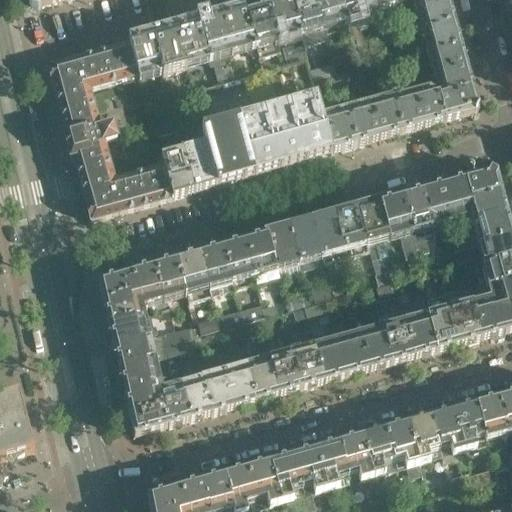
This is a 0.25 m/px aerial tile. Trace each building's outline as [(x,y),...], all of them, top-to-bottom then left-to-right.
[(66,4),(64,0),(32,0),(34,7),(34,8),(40,11),(66,4)] [(323,30),(314,0),(302,0),(291,3),(300,36),(323,30)] [(346,23),(339,0),(314,0),(323,30),(346,23)] [(369,17),(368,15),(364,0),(339,0),(346,23),(369,17)] [(390,9),(387,0),(364,0),(368,15),(390,9)] [(387,0),(390,9),(407,4),(408,4),(409,0),(387,0)] [(449,7),(447,0),(409,0),(408,4),(407,4),(409,14),(417,12),(418,15),(449,7)] [(300,36),(291,3),(268,10),(277,42),(300,36)] [(455,29),(449,7),(418,15),(424,37),(455,29)] [(277,42),(268,10),(245,16),(254,49),(277,42)] [(254,49),(245,16),(222,22),(231,55),(254,49)] [(231,55),(222,22),(199,29),(208,62),(231,55)] [(406,42),(401,24),(395,25),(397,36),(399,44),(406,42)] [(208,62),(199,29),(175,35),(185,68),(208,62)] [(461,51),(455,29),(424,37),(430,59),(461,51)] [(185,68),(175,35),(152,42),(161,75),(185,68)] [(363,46),(360,35),(350,38),(353,49),(363,46)] [(399,44),(397,36),(385,39),(387,47),(399,44)] [(353,49),(350,38),(341,41),(344,51),(353,49)] [(161,75),(152,42),(129,48),(138,80),(138,81),(161,75)] [(117,142),(113,128),(100,132),(89,94),(138,80),(129,48),(48,71),(53,88),(67,135),(64,136),(71,162),(74,161),(87,208),(91,225),(172,203),(163,171),(114,185),(103,146),(117,142)] [(388,59),(385,48),(378,50),(381,61),(388,59)] [(307,62),(304,51),(295,54),(298,64),(306,62),(307,62)] [(467,73),(461,51),(430,59),(436,81),(467,73)] [(417,79),(413,64),(405,66),(408,74),(409,81),(417,79)] [(408,74),(405,66),(394,69),(396,77),(408,74)] [(473,96),(467,73),(436,81),(441,100),(442,104),(473,96)] [(323,92),(319,79),(311,81),(315,94),(323,92)] [(420,89),(417,79),(409,81),(412,91),(420,89)] [(375,95),(372,84),(363,87),(366,97),(375,95)] [(366,97),(363,87),(354,89),(357,100),(366,97)] [(474,119),(478,112),(473,96),(442,104),(441,100),(438,100),(438,99),(433,97),(415,102),(424,133),(474,119)] [(333,158),(323,125),(317,100),(201,132),(206,152),(217,190),(333,158)] [(424,133),(415,102),(393,108),(402,139),(424,133)] [(402,139),(393,108),(393,106),(370,112),(379,145),(402,139)] [(379,145),(370,112),(347,118),(356,151),(379,145)] [(356,151),(347,118),(323,125),(333,158),(356,151)] [(217,190),(206,152),(184,158),(195,196),(217,190)] [(195,196),(184,158),(162,165),(163,171),(172,203),(195,196)] [(469,206),(501,197),(496,180),(497,180),(490,176),(443,189),(452,221),(467,217),(470,211),(469,206)] [(452,221),(443,189),(422,195),(431,227),(452,221)] [(429,256),(422,230),(431,227),(422,195),(401,201),(423,278),(430,276),(424,258),(429,256)] [(507,218),(501,197),(469,206),(470,211),(475,227),(507,218)] [(423,278),(401,201),(380,207),(389,239),(398,236),(406,263),(410,262),(415,280),(423,278)] [(389,239),(380,207),(357,213),(366,245),(389,239)] [(366,245),(357,213),(312,226),(324,269),(346,263),(343,252),(366,245)] [(511,239),(511,236),(507,218),(475,227),(478,237),(451,244),(452,248),(437,252),(439,260),(511,239)] [(324,269),(312,226),(289,232),(298,264),(301,276),(324,269)] [(298,264),(289,232),(266,239),(275,270),(298,264)] [(275,270),(266,239),(244,245),(253,277),(275,270)] [(511,262),(511,239),(439,260),(441,268),(456,264),(458,267),(484,260),(487,270),(511,262)] [(253,277),(244,245),(221,251),(230,283),(253,277)] [(230,283),(221,251),(199,257),(208,289),(230,283)] [(211,301),(208,289),(199,257),(177,264),(186,295),(189,307),(211,301)] [(511,287),(511,262),(487,270),(466,275),(470,288),(489,282),(492,293),(511,287)] [(186,295),(177,264),(154,270),(163,302),(186,295)] [(163,302),(154,270),(103,284),(98,285),(99,290),(99,291),(103,307),(135,298),(136,302),(138,301),(139,303),(144,306),(154,303),(155,304),(163,302)] [(446,283),(443,273),(433,276),(435,286),(446,283)] [(389,288),(386,278),(376,281),(378,291),(382,290),(389,288)] [(378,291),(376,281),(365,284),(368,294),(378,291)] [(406,294),(403,284),(393,287),(396,297),(406,294)] [(396,297),(393,287),(389,288),(382,290),(385,300),(396,297)] [(511,313),(511,287),(492,293),(495,302),(497,301),(500,313),(501,316),(511,313)] [(344,300),(341,290),(330,293),(333,303),(337,302),(344,300)] [(333,303),(330,293),(320,296),(322,306),(333,303)] [(482,344),(473,312),(469,296),(463,293),(422,305),(428,324),(437,357),(482,344)] [(361,306),(358,296),(348,299),(350,309),(361,306)] [(141,322),(136,302),(135,298),(103,307),(108,331),(141,322)] [(348,299),(344,300),(337,302),(340,312),(350,309),(348,299)] [(298,313),(296,303),(285,306),(288,316),(298,313)] [(276,319),(273,309),(263,312),(265,322),(268,321),(276,319)] [(316,319),(313,309),(303,312),(305,322),(316,319)] [(511,313),(501,316),(500,313),(497,313),(497,312),(490,309),(482,311),(482,309),(473,312),(482,344),(511,336),(511,313)] [(171,317),(169,311),(157,314),(158,321),(171,317)] [(265,322),(263,312),(252,315),(255,325),(258,324),(265,322)] [(195,331),(193,321),(173,325),(175,336),(195,331)] [(271,331),(268,321),(265,322),(258,324),(260,334),(271,331)] [(146,344),(141,325),(141,322),(108,331),(114,353),(146,344)] [(231,332),(228,322),(218,325),(221,335),(231,332)] [(260,334),(258,324),(255,325),(247,327),(250,337),(260,334)] [(437,357),(428,324),(405,331),(414,363),(437,357)] [(221,335),(218,325),(207,328),(210,338),(212,337),(221,335)] [(193,355),(190,343),(197,341),(195,331),(175,336),(181,359),(193,355)] [(231,332),(221,335),(212,337),(215,347),(238,341),(235,331),(231,332)] [(414,363),(405,331),(382,337),(392,370),(414,363)] [(212,337),(210,338),(203,339),(205,350),(215,347),(212,337)] [(392,370),(382,337),(360,343),(369,376),(392,370)] [(203,339),(197,341),(190,343),(193,355),(206,352),(205,350),(203,339)] [(164,363),(159,340),(146,344),(114,353),(119,375),(151,366),(164,363)] [(369,376),(360,343),(337,349),(347,382),(369,376)] [(347,382),(337,349),(315,356),(324,389),(347,382)] [(324,389),(315,356),(292,362),(302,395),(324,389)] [(302,395),(292,362),(270,368),(279,401),(302,395)] [(156,388),(151,366),(119,375),(124,397),(156,388)] [(279,401),(270,368),(247,375),(257,408),(279,401)] [(257,408),(247,375),(225,381),(234,414),(257,408)] [(234,414),(225,381),(202,387),(202,388),(211,420),(234,414)] [(158,407),(156,396),(158,396),(156,388),(124,397),(129,420),(159,412),(158,407)] [(211,420),(202,388),(181,394),(190,426),(211,420)] [(190,426),(181,394),(172,397),(172,398),(163,400),(160,406),(158,407),(159,412),(129,420),(133,436),(133,437),(134,442),(139,441),(140,440),(190,426)] [(31,451),(22,417),(18,404),(20,403),(18,398),(0,402),(0,465),(34,456),(33,450),(31,451)] [(511,398),(498,402),(507,434),(511,432),(511,398)] [(507,434),(498,402),(476,408),(484,436),(485,440),(507,434)] [(484,436),(476,408),(453,414),(465,456),(477,452),(473,439),(484,436)] [(465,456),(453,414),(430,421),(438,449),(449,446),(453,459),(465,456)] [(438,449),(430,421),(407,427),(419,468),(431,465),(427,452),(438,449)] [(419,468),(407,427),(384,434),(392,462),(403,459),(407,472),(419,468)] [(392,462),(384,434),(362,440),(373,481),(385,478),(381,465),(392,462)] [(373,481),(362,440),(339,447),(346,474),(357,471),(360,485),(373,481)] [(511,457),(511,445),(503,448),(506,459),(511,457)] [(346,474),(339,447),(316,453),(327,494),(339,491),(335,478),(346,474)] [(327,494),(316,453),(270,466),(281,507),(293,503),(289,490),(300,487),(304,500),(327,494)] [(262,511),(281,507),(270,466),(247,472),(254,500),(257,511),(262,511)] [(511,469),(509,470),(495,474),(501,496),(511,492),(511,469)] [(254,500),(247,472),(224,478),(233,510),(233,511),(244,511),(242,503),(254,500)] [(483,489),(480,477),(471,480),(475,491),(478,490),(483,489)] [(226,511),(233,510),(224,478),(203,484),(209,511),(226,511)] [(475,491),(471,480),(463,482),(466,494),(469,493),(475,491)] [(209,511),(203,484),(152,499),(152,498),(147,500),(148,505),(149,511),(209,511)] [(489,496),(487,488),(483,489),(478,490),(480,498),(489,496)] [(438,502),(434,490),(426,493),(429,504),(432,503),(438,502)] [(480,498),(478,490),(475,491),(469,493),(471,501),(480,498)] [(429,504),(426,493),(417,495),(420,507),(429,504)] [(452,506),(450,498),(441,501),(443,509),(452,506)] [(441,501),(438,502),(432,503),(434,511),(443,509),(441,501)] [(390,511),(388,503),(379,505),(380,511),(390,511)]
